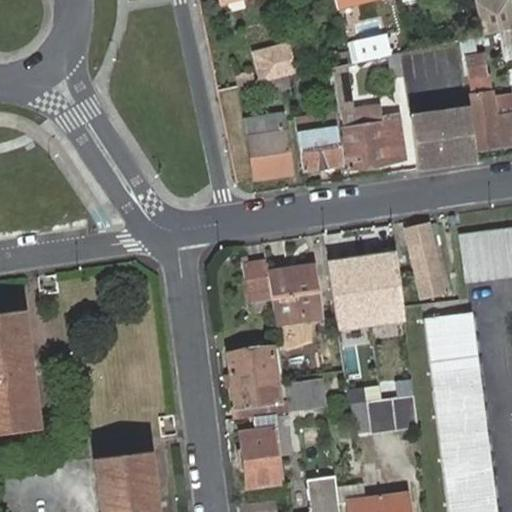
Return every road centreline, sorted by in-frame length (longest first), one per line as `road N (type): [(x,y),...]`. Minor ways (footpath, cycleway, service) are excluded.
road 1 (residential): [(226,221),(511,180)]
road 2 (residential): [(178,229),(211,511)]
road 3 (residential): [(226,221),(181,0)]
road 4 (residential): [(178,229),(0,261)]
